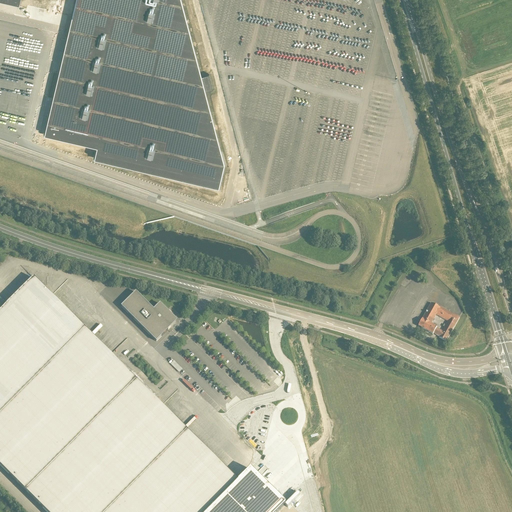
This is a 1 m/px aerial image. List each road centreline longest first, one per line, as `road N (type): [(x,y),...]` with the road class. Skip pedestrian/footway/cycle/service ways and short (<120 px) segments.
road 1 (unclassified): [(25,238),(411,353)]
road 2 (primary): [(402,0),(506,356)]
road 3 (primary): [(511,318),(403,0)]
road 4 (track): [(455,79),(511,254)]
